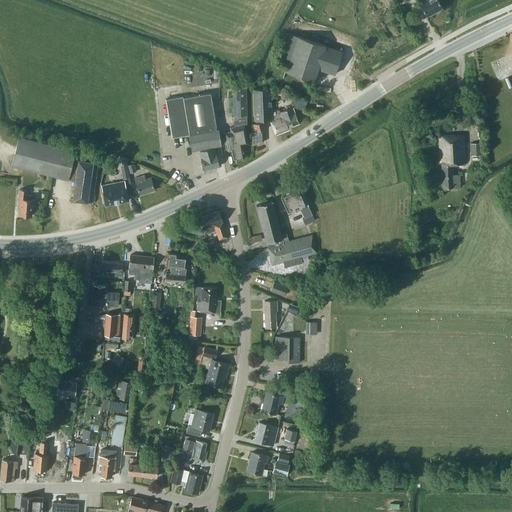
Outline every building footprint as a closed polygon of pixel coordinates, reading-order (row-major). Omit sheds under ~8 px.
[(415,0),(416,1),(417,0),(426,17),(442,8),(437,0),(415,0)] [(285,71),(315,81),(318,69),(334,74),(342,51),(326,46),(326,45),(285,32),(276,60),(287,64),(285,71)] [(234,92),(233,92),(234,127),(230,128),(231,132),(224,133),(228,151),(231,150),(233,159),(244,156),(242,145),(248,143),(244,125),(247,125),(246,104),(245,85),(233,85),(234,92)] [(255,132),(265,129),(263,120),(270,120),(276,135),(289,130),(288,127),(299,123),(294,112),(292,106),(279,111),(279,109),(271,112),(270,89),(252,89),(254,116),(256,123),(253,124),(255,132)] [(183,96),(166,99),(172,137),(189,134),(191,150),(220,145),(218,128),(216,128),(210,92),(183,97),(183,96)] [(303,110),(306,100),(295,96),(292,106),(303,110)] [(465,163),(464,134),(438,135),(439,161),(441,161),(442,188),(459,187),(458,174),(453,174),(452,163),(465,163)] [(68,180),(68,179),(75,181),(79,160),(73,158),(75,151),(19,136),(11,165),(68,180)] [(470,143),(470,155),(481,155),(480,142),(470,143)] [(201,158),(200,158),(204,170),(219,166),(215,154),(213,147),(200,151),(201,158)] [(98,158),(79,156),(79,160),(75,181),(74,187),(72,200),(92,203),(98,163),(98,158)] [(120,164),(123,179),(129,178),(126,163),(120,164)] [(130,173),(136,171),(134,164),(127,165),(130,173)] [(144,175),(134,178),(139,195),(154,190),(150,177),(145,179),(144,175)] [(128,200),(124,180),(101,185),(105,205),(128,200)] [(312,214),(307,205),(308,205),(299,185),(298,186),(296,185),(296,184),(292,186),(291,189),(282,193),(281,197),(288,212),(296,209),(297,211),(300,209),(304,218),(302,218),(305,224),(314,220),(311,214),(312,214)] [(26,199),(26,194),(27,194),(28,190),(19,189),(18,204),(19,205),(18,215),(31,216),(32,207),(34,207),(34,199),(26,199)] [(272,200),(267,202),(266,200),(261,201),(261,203),(256,205),(267,247),(283,243),(283,242),(287,241),(285,234),(281,235),(272,200)] [(199,218),(205,234),(215,230),(219,240),(221,246),(228,246),(225,238),(227,237),(218,211),(199,218)] [(250,243),(262,240),(260,234),(249,237),(250,243)] [(267,247),(272,264),(283,261),(285,267),(302,262),(300,257),(317,252),(312,235),(287,241),(283,242),(283,243),(267,247)] [(167,252),(166,266),(171,267),(170,273),(165,273),(165,282),(184,284),(186,268),(184,268),(185,256),(177,255),(177,253),(167,252)] [(153,257),(130,254),(129,270),(135,270),(135,273),(151,275),(153,257)] [(104,273),(103,276),(121,276),(122,264),(104,263),(104,265),(94,265),(94,273),(104,273)] [(273,282),(270,290),(283,295),(286,287),(273,282)] [(104,292),(105,286),(93,285),(92,304),(106,305),(118,306),(118,292),(104,292)] [(215,288),(196,286),(195,293),(198,293),(196,311),(204,311),(219,313),(220,300),(218,300),(214,300),(215,288)] [(153,292),(151,312),(159,313),(161,292),(153,292)] [(278,326),(277,321),(275,321),(275,311),(277,311),(276,300),(264,300),(265,328),(274,328),(274,326),(278,326)] [(106,313),(104,335),(117,336),(119,315),(106,313)] [(123,313),(121,338),(129,339),(131,314),(123,313)] [(189,334),(201,335),(202,317),(196,316),(190,316),(189,334)] [(309,333),(317,333),(318,321),(309,321),(309,333)] [(275,336),(275,348),(275,359),(288,359),(288,362),(299,362),(299,337),(288,337),(288,336),(275,336)] [(204,347),(202,355),(214,358),(216,350),(204,347)] [(118,367),(124,359),(117,353),(110,361),(118,367)] [(205,382),(221,386),(225,371),(227,372),(229,364),(211,359),(205,382)] [(106,387),(118,387),(118,375),(106,375),(106,387)] [(75,382),(58,381),(57,393),(74,394),(75,382)] [(128,400),(131,382),(122,381),(119,399),(128,400)] [(271,393),(266,392),(261,410),(275,414),(278,403),(281,404),(283,396),(287,397),(289,390),(272,386),(271,393)] [(294,399),(304,402),(305,395),(296,393),(294,399)] [(213,413),(195,409),(191,426),(188,425),(186,432),(199,436),(201,429),(209,431),(213,413)] [(122,446),(126,416),(115,414),(110,444),(122,446)] [(254,440),(273,445),(277,427),(258,422),(254,440)] [(83,429),(82,441),(95,442),(96,430),(83,429)] [(284,439),(294,441),(296,431),(286,429),(284,439)] [(12,453),(20,453),(22,439),(14,438),(12,453)] [(191,448),(193,449),(191,458),(204,461),(206,452),(204,451),(206,443),(196,440),(195,442),(193,442),(193,441),(186,439),(184,448),(191,449),(191,448)] [(73,455),(72,473),(84,474),(85,456),(86,443),(75,442),(75,447),(74,455),(73,455)] [(124,443),(123,454),(136,455),(137,445),(124,443)] [(44,445),(42,470),(58,472),(60,447),(44,445)] [(164,458),(173,459),(174,447),(166,446),(164,458)] [(100,456),(99,464),(102,464),(101,476),(111,477),(111,469),(114,469),(115,457),(115,451),(109,450),(109,456),(100,456)] [(251,452),(246,471),(261,474),(264,463),(266,463),(268,456),(251,452)] [(277,460),(287,462),(289,455),(279,453),(277,460)] [(184,465),(187,466),(190,459),(177,455),(175,465),(183,467),(184,465)] [(127,473),(141,475),(143,464),(134,463),(135,458),(130,457),(129,463),(128,463),(127,473)] [(0,478),(0,479),(13,481),(14,468),(16,468),(17,461),(2,459),(0,478)] [(151,465),(143,464),(141,475),(156,476),(157,466),(156,466),(157,460),(151,459),(151,465)] [(273,472),(286,475),(289,464),(275,461),(273,472)] [(170,481),(180,483),(180,480),(183,469),(173,467),(170,481)] [(186,481),(184,490),(198,493),(202,475),(189,472),(189,471),(183,469),(180,480),(186,481)] [(77,511),(78,504),(52,502),(51,511),(41,511),(43,497),(34,496),(34,497),(21,497),(20,511),(77,511)] [(163,511),(165,505),(132,496),(129,508),(138,511),(137,511),(163,511)]
